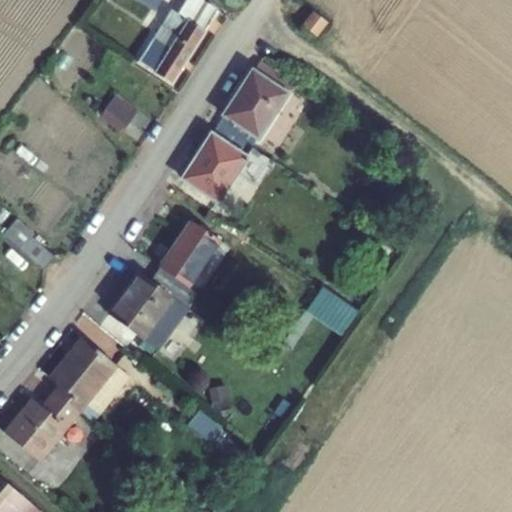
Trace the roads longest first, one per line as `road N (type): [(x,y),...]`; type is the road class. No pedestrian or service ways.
road 1 (unclassified): [(0,374),(73,286),(262,0)]
road 2 (track): [(511,214),(253,14)]
